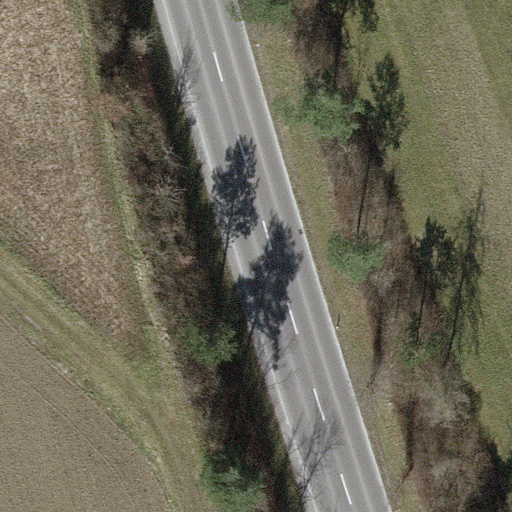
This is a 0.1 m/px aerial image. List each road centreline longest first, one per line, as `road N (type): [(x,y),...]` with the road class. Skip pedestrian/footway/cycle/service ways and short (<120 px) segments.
road 1 (tertiary): [(214,0),(358,511)]
road 2 (track): [(0,282),(138,402),(175,454),(201,511)]
